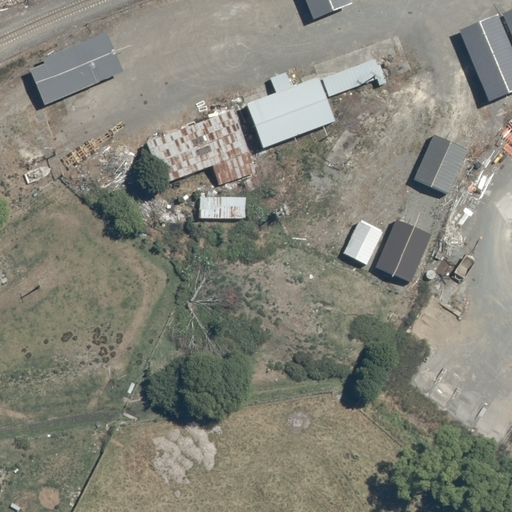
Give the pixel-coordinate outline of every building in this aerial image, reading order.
[(388,7),(385,0),(330,0),(340,26),(388,7)] [(511,77),(511,44),(505,26),(455,44),(473,92),(511,77)] [(52,118),(87,91),(74,74),(39,100),(52,118)] [(332,125),(315,79),(244,106),(261,152),(332,125)] [(100,126),(89,107),(61,125),(72,143),(100,126)] [(249,150),(233,110),(146,145),(162,184),(249,150)] [(120,149),(107,128),(67,153),(80,174),(120,149)] [(391,191),(348,172),(315,250),(382,278),(390,258),(419,270),(440,218),(413,207),(410,214),(386,204),(391,191)] [(249,218),(249,196),(203,195),(202,217),(249,218)]
